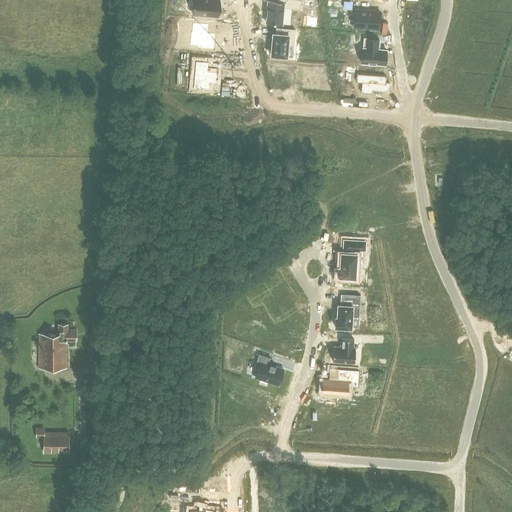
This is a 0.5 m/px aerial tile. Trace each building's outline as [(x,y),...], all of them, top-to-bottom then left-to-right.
[(193,0),(193,13),(218,15),(218,0),(193,0)] [(267,0),(265,21),(281,23),(283,6),(299,8),(299,0),(277,0),(277,1),(267,0)] [(353,0),(348,0),(344,0),(344,7),(352,8),(353,0)] [(356,9),(355,26),(379,28),(381,12),(356,9)] [(457,20),(456,35),(477,37),(479,16),(467,15),(466,21),(457,20)] [(190,38),(190,45),(198,46),(198,48),(214,49),(215,34),(213,33),(207,33),(208,24),(193,23),(192,32),(191,32),(190,38)] [(272,45),(271,54),(272,54),(272,56),(280,57),(280,55),(286,55),(287,44),(293,45),(295,29),(283,28),(282,34),(275,33),(273,33),(273,39),(272,39),(272,45)] [(363,48),(361,62),(385,64),(386,50),(378,49),(379,40),(366,38),(365,48),(363,48)] [(449,58),(448,69),(469,71),(470,62),(476,62),(477,46),(458,44),(457,51),(453,51),(452,58),(449,58)] [(196,60),(193,87),(209,88),(209,82),(216,82),(217,67),(214,67),(208,66),(208,61),(204,61),(196,60)] [(279,77),(278,87),(300,89),(301,75),(302,75),(303,67),(293,66),(292,66),(292,73),(282,72),(280,72),(280,73),(281,73),(281,77),(279,77)] [(357,74),(356,82),(362,83),(361,93),(373,94),(373,92),(387,93),(391,85),(386,84),(386,82),(386,76),(369,75),(357,74)] [(338,267),(338,275),(340,275),(340,276),(355,277),(356,264),(363,264),(363,250),(366,250),(366,240),(343,238),(342,249),(352,250),(351,253),(341,252),(341,263),(340,266),(340,267),(338,267)] [(415,246),(402,252),(410,270),(416,283),(407,287),(410,292),(427,293),(428,279),(425,280),(422,274),(427,272),(419,255),(415,246)] [(254,292),(251,294),(257,303),(263,299),(269,295),(276,306),(279,304),(285,315),(297,307),(291,297),(293,296),(288,287),(285,289),(282,283),(273,288),(267,279),(252,289),(254,292)] [(335,317),(335,326),(351,327),(351,326),(352,316),(359,317),(360,295),(344,294),(344,305),(340,305),(338,304),(338,312),(337,317),(336,317),(335,317)] [(261,322),(259,330),(266,332),(261,346),(269,348),(271,342),(282,346),(290,349),(294,337),(288,335),(286,335),(287,331),(261,322)] [(58,324),(58,334),(39,334),(39,367),(66,367),(66,342),(68,342),(68,346),(76,346),(76,328),(67,328),(67,323),(58,324)] [(334,346),(333,361),(354,362),(355,347),(353,347),(354,338),(341,338),(341,344),(342,344),(342,346),(334,346)] [(260,362),(255,377),(278,384),(283,369),(268,364),(270,357),(259,353),(256,361),(260,362)] [(322,379),(322,392),(328,392),(328,394),(336,395),(336,393),(346,393),(347,385),(357,386),(358,370),(338,368),(337,380),(322,379)] [(432,375),(431,402),(452,403),(453,394),(455,394),(456,383),(445,383),(445,376),(432,375)] [(247,387),(238,417),(247,420),(246,421),(249,421),(248,424),(261,428),(262,425),(264,426),(266,420),(266,419),(269,420),(272,411),(269,410),(269,409),(271,403),(269,402),(263,401),(266,393),(264,392),(247,387)] [(496,405),(494,408),(498,411),(511,420),(511,390),(510,389),(506,395),(508,396),(506,399),(505,397),(502,396),(496,405)] [(315,412),(314,421),(316,422),(316,430),(335,431),(336,410),(345,411),(350,411),(351,400),(331,399),(331,405),(317,405),(317,412),(315,412)] [(498,434),(490,446),(509,458),(511,454),(511,431),(508,429),(503,437),(498,434)] [(68,432),(44,432),(44,452),(68,452),(68,432)]
